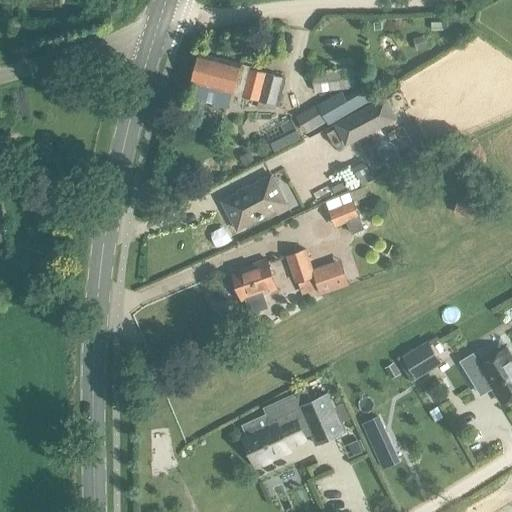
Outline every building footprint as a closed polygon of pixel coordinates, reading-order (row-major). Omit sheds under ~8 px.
[(424,35),(414,38),(417,52),(427,49),(424,35)] [(200,54),(192,82),(278,105),(285,79),(249,69),(249,68),(200,54)] [(354,69),(313,73),(315,94),(356,90),(354,69)] [(341,94),(320,106),(328,121),(329,122),(369,101),(364,91),(344,100),(341,94)] [(386,97),(334,124),(345,146),(397,118),(392,109),(386,97)] [(319,104),(297,116),(306,134),(328,121),(320,106),(319,104)] [(5,123),(0,128),(0,133),(5,138),(13,130),(5,123)] [(250,152),(239,157),(244,166),(255,161),(250,152)] [(368,167),(356,173),(362,185),(374,179),(368,167)] [(272,176),(255,185),(270,213),(276,210),(278,214),(289,209),(272,176)] [(270,213),(255,185),(223,201),(237,230),(270,213)] [(459,197),(454,213),(479,222),(485,206),(459,197)] [(354,203),(354,202),(331,211),(336,226),(347,222),(360,217),(354,203)] [(360,217),(347,222),(352,235),(365,230),(360,217)] [(478,236),(482,228),(460,219),(456,227),(478,236)] [(322,221),(304,229),(317,258),(335,250),(322,221)] [(387,242),(383,252),(393,257),(397,247),(387,242)] [(314,278),(320,296),(350,286),(341,259),(313,269),(307,249),(286,256),(295,284),(314,278)] [(268,260),(232,272),(242,301),(246,300),(251,314),(269,308),(264,294),(278,289),(268,260)] [(319,297),(321,308),(351,301),(349,290),(319,297)] [(428,341),(403,357),(417,380),(442,364),(428,341)] [(481,364),(475,354),(461,362),(476,386),(487,379),(502,404),(511,397),(511,356),(507,348),(481,364)] [(394,363),(385,369),(392,380),(401,375),(394,363)] [(442,370),(428,383),(437,394),(452,382),(442,370)] [(264,408),(267,414),(242,425),(247,435),(243,437),(256,467),(289,453),(288,450),(308,441),(306,437),(312,435),(300,407),(312,402),(306,390),(264,408)] [(328,395),(312,402),(300,407),(312,435),(316,445),(344,432),(340,423),(334,408),(328,395)] [(346,403),(334,408),(340,423),(352,418),(351,416),(346,403)] [(368,408),(351,416),(352,418),(372,462),(389,454),(368,408)] [(306,447),(276,459),(280,469),(310,458),(306,447)]
